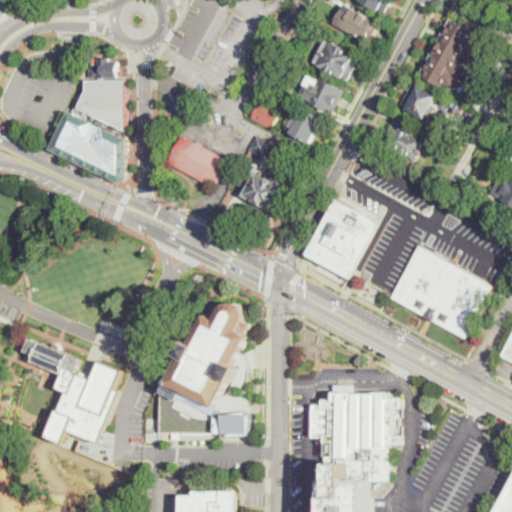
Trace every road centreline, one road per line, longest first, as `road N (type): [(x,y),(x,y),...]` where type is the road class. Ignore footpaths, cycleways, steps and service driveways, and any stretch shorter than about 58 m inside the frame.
road 1 (residential): [(282,283),(289,254),(424,0)]
road 2 (residential): [(282,283),(280,511)]
road 3 (primary): [(0,161),(189,237)]
road 4 (primary): [(189,237),(177,222),(27,153)]
road 5 (secondary): [(126,41),(147,44),(159,36),(165,18),(158,1),(118,3),(115,27),(126,41)]
road 6 (tertiary): [(146,208),(147,70)]
road 7 (secondary): [(0,56),(44,26),(117,31)]
road 8 (secondary): [(118,3),(48,14),(0,41)]
road 9 (primary): [(390,339),(282,283)]
